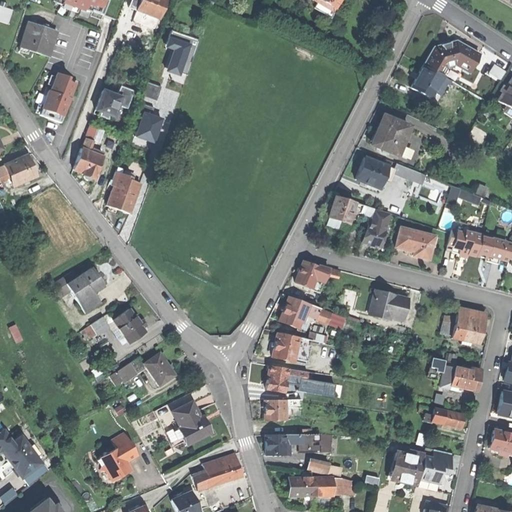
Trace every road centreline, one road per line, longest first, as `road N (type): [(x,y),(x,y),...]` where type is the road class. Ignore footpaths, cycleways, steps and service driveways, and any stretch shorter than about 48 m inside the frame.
road 1 (residential): [(0,83),(181,328),(223,367)]
road 2 (residential): [(291,248),(419,0)]
road 3 (residential): [(504,305),(291,248)]
road 4 (residential): [(459,511),(504,305)]
road 5 (residential): [(223,367),(269,511)]
road 6 (residential): [(223,367),(242,349),(291,248)]
